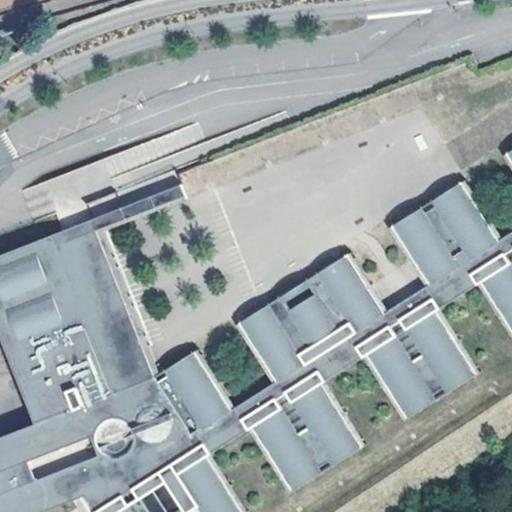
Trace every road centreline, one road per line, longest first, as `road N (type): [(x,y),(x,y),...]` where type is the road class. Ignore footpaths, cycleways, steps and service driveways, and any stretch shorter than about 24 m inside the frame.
road 1 (tertiary): [(0,105),(74,65),(154,37),(439,0)]
road 2 (tertiary): [(204,0),(101,25),(0,73)]
